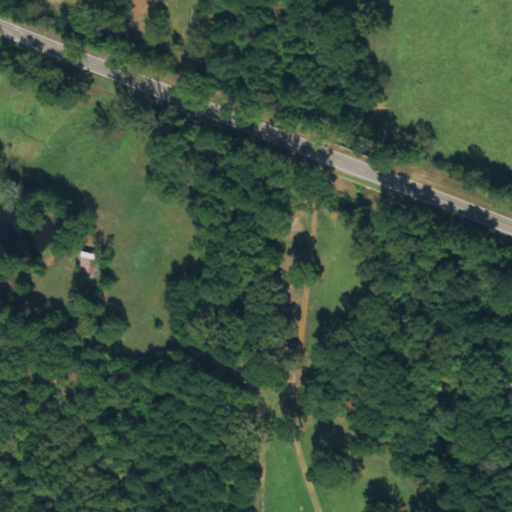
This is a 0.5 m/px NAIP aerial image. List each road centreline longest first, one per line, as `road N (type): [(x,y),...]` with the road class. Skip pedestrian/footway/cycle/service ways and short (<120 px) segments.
road 1 (tertiary): [(0,27),(511,228)]
road 2 (residential): [(316,152),(321,214),(286,389),(292,444),(314,511)]
